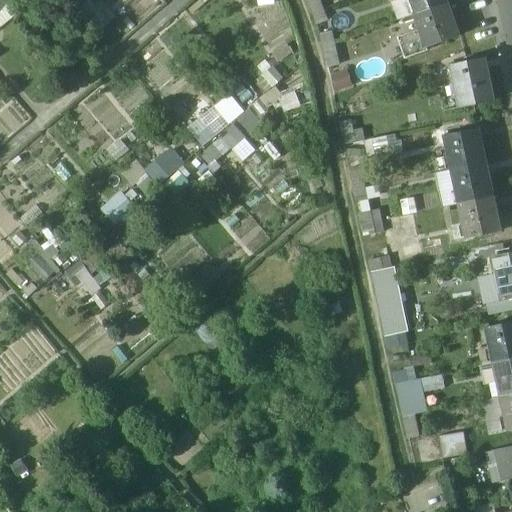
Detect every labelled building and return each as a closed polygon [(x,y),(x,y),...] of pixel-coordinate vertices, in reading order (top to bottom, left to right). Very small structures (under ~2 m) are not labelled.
[(0,0),(0,26),(16,14),(4,0),(0,0)] [(321,11),(317,0),(305,0),(311,15),(321,11)] [(443,0),(407,0),(413,15),(445,4),(443,0)] [(445,4),(413,15),(419,31),(425,48),(423,48),(424,50),(426,49),(458,37),(458,36),(457,36),(445,4)] [(321,11),(311,15),(315,26),(325,22),(321,11)] [(419,31),(398,38),(405,60),(427,52),(426,49),(424,50),(423,48),(425,48),(419,31)] [(332,44),(329,33),(318,35),(321,47),(332,44)] [(332,44),(321,47),(325,69),(336,66),(332,44)] [(484,59),(448,67),(448,68),(449,68),(458,109),(456,109),(456,110),(493,102),(492,101),(491,101),(483,61),(484,60),(484,59)] [(280,97),(285,110),(300,104),(295,91),(280,97)] [(351,122),(340,124),(342,135),(353,133),(351,122)] [(243,160),(256,148),(234,124),(203,153),(213,163),(230,147),(243,160)] [(479,129),(443,136),(443,138),(445,137),(452,171),(485,164),(478,130),(479,130),(479,129)] [(353,133),(342,135),(344,146),(364,142),(362,131),(353,133)] [(386,137),(364,142),(368,158),(390,153),(386,137)] [(144,168),(137,160),(125,171),(147,195),(185,160),(170,144),(144,168)] [(485,164),(452,171),(459,205),(492,198),(485,164)] [(365,190),(360,168),(349,171),(354,193),(365,190)] [(365,190),(354,193),(356,204),(367,201),(365,190)] [(116,221),(131,202),(118,191),(103,210),(116,221)] [(492,198),(459,205),(466,239),(464,239),(465,240),(501,233),(500,232),(499,232),(492,198)] [(370,213),(359,216),(361,226),(372,224),(370,213)] [(372,224),(361,226),(363,238),(384,234),(381,223),(372,224)] [(511,253),(490,258),(491,260),(492,259),(495,275),(500,299),(499,300),(500,301),(511,298),(511,253)] [(388,257),(368,261),(370,272),(390,268),(388,257)] [(77,261),(68,274),(95,293),(104,281),(77,261)] [(390,268),(370,272),(384,336),(407,331),(394,268),(390,268)] [(495,275),(478,278),(484,304),(500,301),(499,300),(500,299),(495,275)] [(511,324),(485,330),(485,331),(487,331),(494,364),(511,359),(511,324)] [(404,334),(385,338),(387,349),(406,345),(404,334)] [(511,359),(494,364),(501,398),(511,395),(511,359)] [(403,371),(393,374),(395,385),(405,382),(403,371)] [(440,375),(416,380),(419,395),(443,390),(440,375)] [(511,395),(501,398),(508,431),(507,431),(507,433),(511,431),(511,395)] [(411,405),(400,408),(402,418),(413,415),(411,405)] [(418,437),(413,415),(402,418),(407,440),(418,437)] [(461,433),(439,437),(442,459),(465,455),(461,433)] [(511,448),(498,452),(505,483),(511,481),(511,448)]
